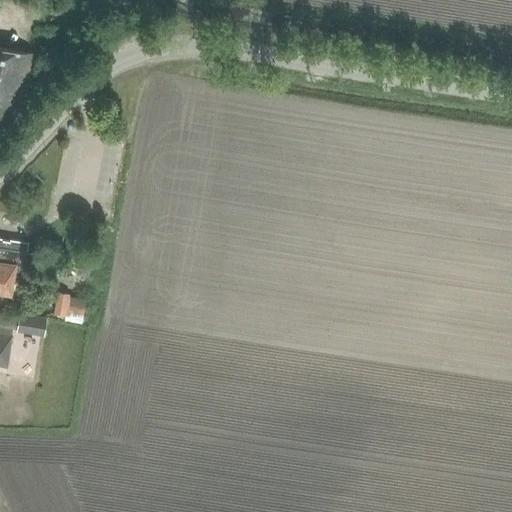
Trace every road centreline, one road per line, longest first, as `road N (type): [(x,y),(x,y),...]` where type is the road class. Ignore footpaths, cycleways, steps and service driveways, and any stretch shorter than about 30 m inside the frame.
road 1 (tertiary): [(0,173),(101,72),(153,48),(205,46),(385,76)]
road 2 (tertiary): [(511,95),(385,76)]
